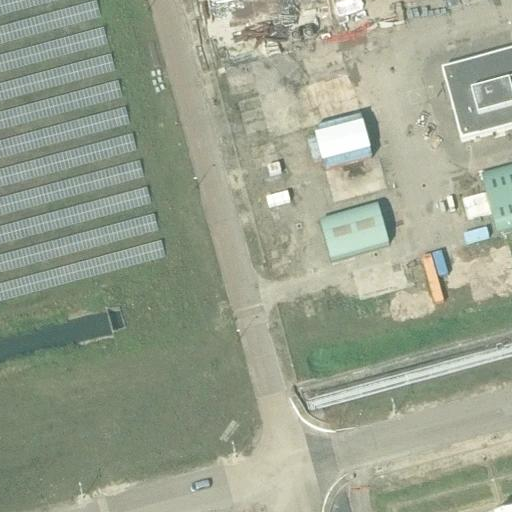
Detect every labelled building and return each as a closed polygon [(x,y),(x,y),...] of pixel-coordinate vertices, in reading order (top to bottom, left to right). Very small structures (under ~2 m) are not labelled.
[(462,144),(511,129),(511,53),(442,73),(462,144)] [(316,79),(303,80),(304,85),(351,80),(350,62),(315,65),(316,79)] [(364,120),(352,78),(303,92),(316,134),(364,120)] [(316,137),(330,186),(378,173),(364,124),(316,137)] [(511,169),(481,178),(491,215),(497,237),(511,232),(511,169)] [(331,262),(389,246),(378,207),(320,223),(331,262)] [(439,236),(420,241),(432,289),(451,285),(439,236)]
